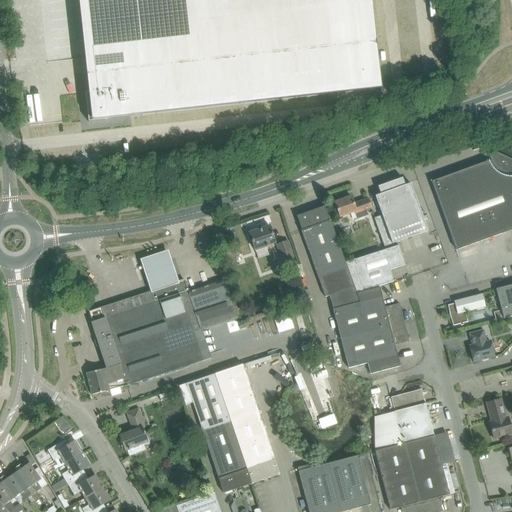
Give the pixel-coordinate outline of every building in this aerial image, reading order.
[(80,0),(91,93),(85,93),(85,96),(87,96),(89,119),(88,119),(88,122),(106,120),(106,115),(130,113),(130,116),(381,89),(371,0),(80,0)] [(259,154),(262,161),(275,157),(272,149),(259,154)] [(511,159),(496,152),(489,154),(491,160),(489,161),(488,160),(488,161),(431,182),(456,250),(511,229),(511,159)] [(380,194),(375,196),(382,215),(392,244),(410,238),(427,231),(410,183),(405,185),(402,178),(390,182),(378,187),(380,194)] [(334,203),(340,217),(355,211),(358,219),(357,219),(357,220),(366,216),(365,216),(364,211),(372,208),(368,199),(354,204),(351,197),(334,203)] [(329,296),(331,300),(356,293),(345,263),(330,220),(329,220),(324,206),(296,216),(301,230),(301,231),(325,297),(329,296)] [(382,215),(374,218),(384,246),(392,244),(382,215)] [(249,233),(252,243),(254,249),(275,242),(270,226),(249,233)] [(277,244),(283,260),(293,256),(287,240),(277,244)] [(345,263),(356,293),(356,294),(394,282),(390,270),(405,265),(399,245),(345,263)] [(168,251),(140,261),(151,293),(179,284),(168,251)] [(160,288),(125,300),(128,311),(141,350),(194,332),(202,330),(237,318),(228,289),(224,279),(188,291),(184,280),(176,283),(180,294),(164,299),(160,288)] [(176,283),(160,288),(164,299),(180,294),(176,283)] [(511,316),(511,284),(496,289),(502,312),(494,314),(495,320),(503,318),(504,319),(511,316)] [(331,300),(341,339),(404,322),(399,303),(385,307),(379,287),(356,294),(356,293),(331,300)] [(454,301),(454,304),(448,305),(453,326),(467,322),(465,312),(485,307),(482,294),(454,301)] [(88,311),(90,316),(99,313),(102,320),(128,311),(125,300),(89,311),(88,311)] [(99,313),(90,316),(92,323),(106,369),(107,369),(121,364),(126,386),(131,384),(211,358),(206,343),(199,345),(194,332),(141,350),(128,311),(102,320),(99,313)] [(404,322),(341,339),(348,368),(367,363),(370,374),(400,367),(394,345),(409,341),(404,322)] [(469,334),(472,345),(469,346),(473,362),(481,360),(483,361),(487,360),(489,358),(494,357),(490,341),(486,342),(483,330),(469,334)] [(107,369),(106,369),(104,369),(86,373),(91,395),(101,393),(102,396),(110,394),(109,390),(126,386),(121,364),(107,369)] [(242,365),(214,374),(252,484),(280,474),(242,365)] [(252,484),(230,421),(214,374),(186,384),(179,386),(185,405),(193,403),(202,431),(218,479),(223,493),(233,490),(252,484)] [(391,397),(394,411),(394,412),(425,403),(421,389),(391,397)] [(174,396),(172,391),(159,396),(161,401),(174,396)] [(500,399),(496,401),(487,403),(489,411),(491,410),(494,421),(489,422),(493,439),(511,434),(508,418),(505,418),(500,399)] [(425,403),(394,412),(403,444),(404,443),(434,436),(425,404),(426,404),(426,403),(425,403)] [(138,409),(126,413),(132,429),(128,430),(129,432),(120,436),(125,450),(126,450),(127,451),(128,450),(127,449),(150,441),(138,409)] [(434,436),(404,443),(422,511),(441,511),(442,511),(439,497),(449,494),(434,436)] [(61,457),(65,464),(82,453),(75,441),(63,448),(60,443),(47,450),(52,459),(54,461),(61,457)] [(403,444),(375,451),(388,502),(390,510),(401,507),(402,511),(422,511),(404,443),(403,444)] [(62,474),(68,485),(80,478),(77,473),(90,465),(82,453),(65,464),(69,470),(62,474)] [(357,456),(328,463),(340,511),(360,511),(360,507),(371,505),(370,504),(368,495),(357,456)] [(20,464),(18,465),(32,486),(40,496),(49,490),(45,486),(47,484),(42,476),(43,475),(35,463),(31,466),(29,463),(27,464),(24,466),(22,464),(21,463),(20,464)] [(340,511),(328,463),(298,471),(309,511),(340,511)] [(17,472),(12,475),(28,498),(31,496),(27,489),(32,486),(18,465),(15,467),(17,472)] [(178,481),(189,486),(193,476),(182,472),(178,481)] [(4,475),(1,477),(15,498),(20,495),(24,501),(28,498),(12,475),(7,478),(4,475)] [(81,491),(85,498),(103,487),(95,475),(83,482),(80,478),(68,485),(74,495),(81,491)] [(15,498),(1,477),(0,478),(0,495),(2,498),(0,499),(0,511),(9,511),(14,508),(10,501),(15,498)] [(82,509),(84,511),(100,511),(101,511),(98,507),(110,500),(103,487),(85,498),(89,505),(82,509)] [(221,511),(220,510),(214,493),(176,506),(178,511),(221,511)]
